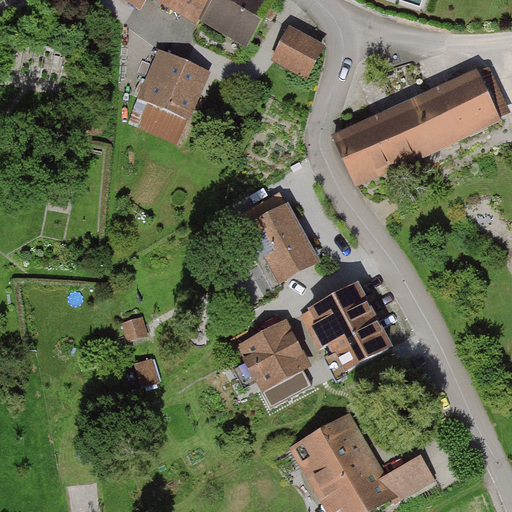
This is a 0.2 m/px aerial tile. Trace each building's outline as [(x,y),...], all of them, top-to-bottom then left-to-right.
[(120,0),(144,14),(151,3),(200,32),(204,26),(250,54),(280,3),(276,0),(120,0)] [(328,51),(295,33),(278,65),(311,83),(328,51)] [(216,80),(165,57),(143,104),(195,128),(216,80)] [(479,74),(342,137),(367,191),(504,128),(479,74)] [(323,267),(291,209),(249,232),(282,290),(323,267)] [(361,284),(308,312),(344,378),(397,350),(361,284)] [(314,375),(288,324),(237,350),(263,401),(314,375)] [(390,476),(357,417),(292,452),(325,511),(387,511),(440,483),(425,457),(390,476)]
